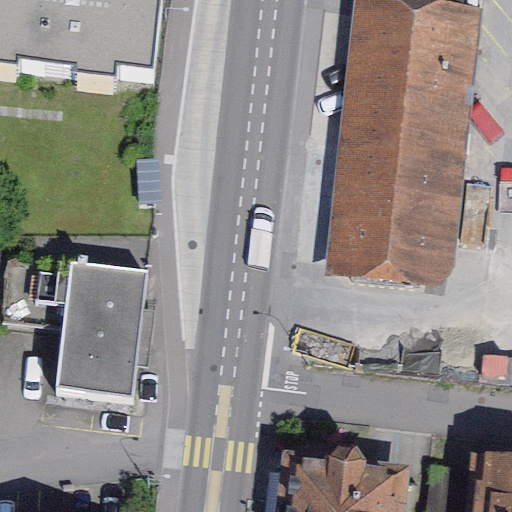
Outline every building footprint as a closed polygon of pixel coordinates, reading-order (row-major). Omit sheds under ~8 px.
[(168,0),(0,0),(0,82),(160,96),(168,0)] [(483,20),(358,7),(328,283),(453,296),(483,20)] [(62,318),(65,257),(15,254),(12,316),(62,318)] [(162,283),(79,274),(63,406),(144,414),(162,283)] [(409,511),(413,471),(296,460),(291,511),(409,511)] [(511,511),(511,471),(480,469),(476,511),(511,511)]
